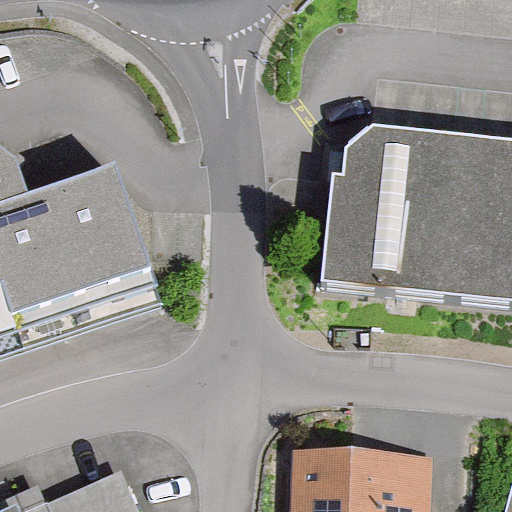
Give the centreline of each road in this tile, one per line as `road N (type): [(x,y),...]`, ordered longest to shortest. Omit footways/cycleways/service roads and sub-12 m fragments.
road 1 (residential): [(233,384),(235,162),(205,6)]
road 2 (residential): [(233,384),(370,380),(511,392)]
road 3 (residential): [(0,436),(109,404),(233,384)]
road 4 (residential): [(224,511),(233,384)]
